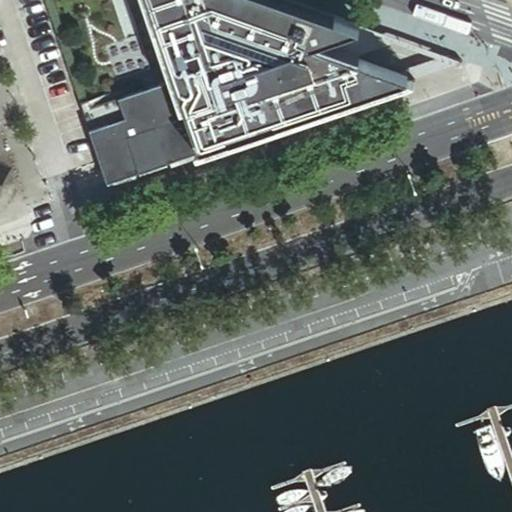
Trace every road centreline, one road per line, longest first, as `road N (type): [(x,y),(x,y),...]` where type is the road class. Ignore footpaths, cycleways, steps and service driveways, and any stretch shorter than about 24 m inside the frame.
road 1 (primary): [(511,112),(0,294)]
road 2 (primary): [(0,354),(511,179)]
